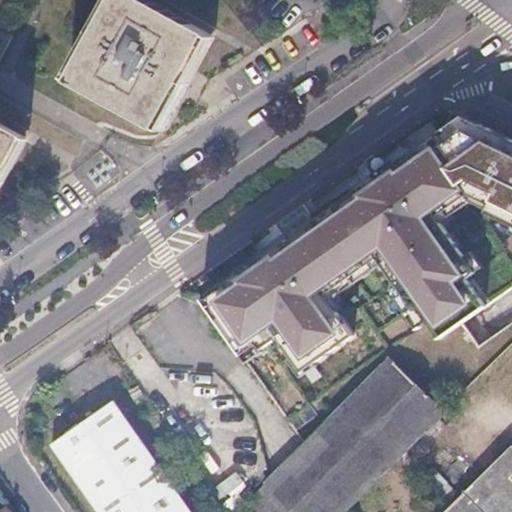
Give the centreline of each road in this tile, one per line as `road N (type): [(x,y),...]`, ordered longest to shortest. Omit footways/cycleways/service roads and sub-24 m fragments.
road 1 (tertiary): [(483,0),(153,236),(0,358)]
road 2 (tertiary): [(0,390),(386,122),(438,77)]
road 3 (residential): [(0,278),(391,0)]
